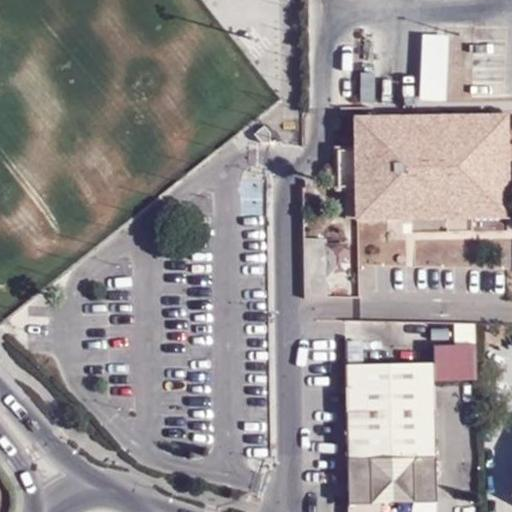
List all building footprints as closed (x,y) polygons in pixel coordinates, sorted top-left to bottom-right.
[(445,98),(446,32),(420,32),(419,98),(445,98)] [(373,101),(372,69),(357,70),(358,101),(373,101)] [(506,117),(356,119),(356,149),(356,189),(357,219),(508,218),(507,188),(507,147),(506,117)] [(356,189),(356,149),(336,149),(336,190),(356,189)] [(302,236),(302,295),(324,295),(324,237),(302,236)] [(350,273),(349,240),(325,241),(325,273),(350,273)] [(381,511),(381,503),(413,503),(411,511),(436,511),(438,488),(434,362),(346,365),(348,511),(381,511)]
